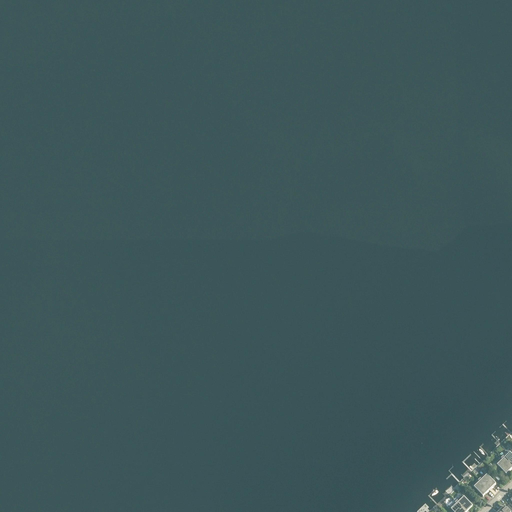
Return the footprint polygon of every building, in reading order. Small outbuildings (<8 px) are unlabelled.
[(511,455),(509,452),(502,458),(511,468),(511,455)] [(506,475),(511,469),(511,468),(502,458),(501,456),(498,459),(499,460),(496,464),(506,475)] [(486,474),(479,480),(489,491),(496,485),(486,474)] [(489,491),(479,480),(473,486),(483,497),(489,491)] [(459,495),(454,500),(465,511),(467,511),(473,507),(462,496),(461,497),(459,495)] [(465,511),(454,500),(447,506),(452,511),(465,511)]
